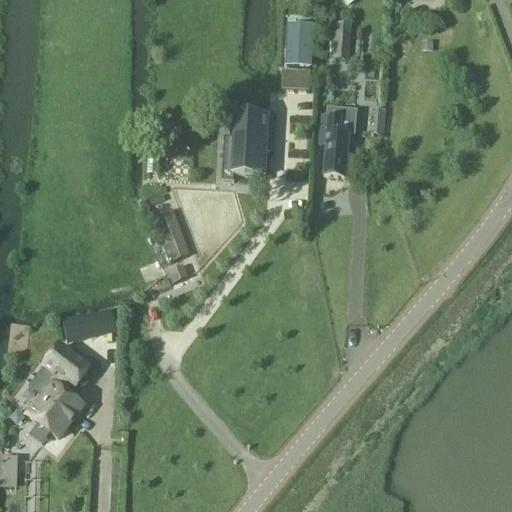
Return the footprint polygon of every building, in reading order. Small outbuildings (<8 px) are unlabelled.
[(334,28),(332,63),(348,64),(351,29),(334,28)] [(281,74),(280,94),(308,95),(310,75),(281,74)] [(372,137),(383,139),(385,113),(374,112),(372,137)] [(270,145),(271,121),(267,121),(267,120),(235,119),(232,178),(264,180),(266,144),(270,145)] [(323,180),(343,181),(359,183),(360,162),(347,161),(349,138),(340,137),(341,122),(320,121),(319,140),(327,141),(323,180)] [(173,265),(186,260),(169,215),(156,221),(173,265)] [(27,419),(58,442),(82,410),(55,390),(46,401),(42,398),(27,419)] [(0,490),(11,491),(12,491),(13,473),(0,472),(0,473),(0,474),(0,490)]
